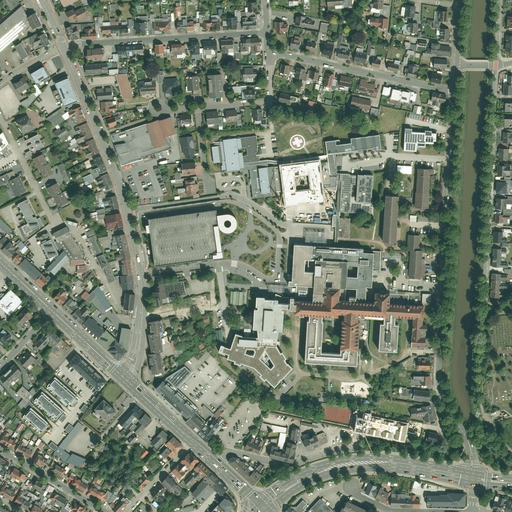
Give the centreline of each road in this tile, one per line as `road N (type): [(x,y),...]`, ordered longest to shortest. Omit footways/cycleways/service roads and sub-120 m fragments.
road 1 (residential): [(455,91),(437,367),(447,409),(472,449),(473,476)]
road 2 (residential): [(496,64),(484,302)]
road 3 (tertiary): [(473,476),(350,462),(298,480),(261,506)]
road 4 (residential): [(64,46),(267,32)]
road 5 (residential): [(269,53),(455,91)]
road 6 (tertiary): [(64,46),(128,216)]
road 7 (unclassified): [(128,216),(232,202),(279,235)]
road 8 (residential): [(217,463),(232,451),(291,464),(356,446)]
road 9 (residential): [(140,274),(234,263),(277,280)]
road 10 (residential): [(54,223),(0,114)]
road 11 (residential): [(197,109),(270,101),(269,53)]
road 12 (residential): [(0,450),(104,511)]
